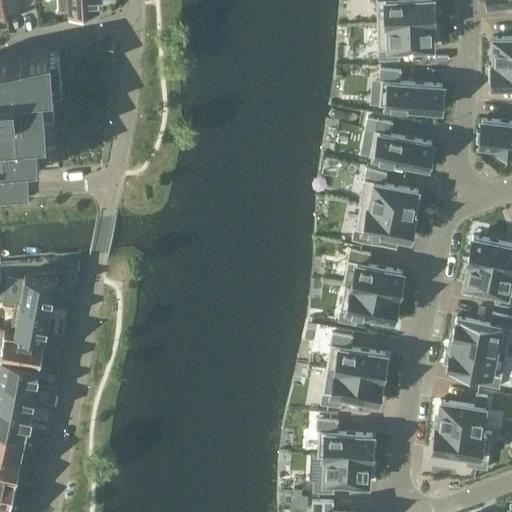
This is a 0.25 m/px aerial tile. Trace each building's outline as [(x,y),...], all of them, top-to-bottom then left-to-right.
[(15,0),(18,12),(29,9),(27,0),(15,0)] [(98,0),(58,0),(59,11),(99,3),(98,0)] [(383,0),(384,23),(431,21),(429,0),(383,0)] [(385,47),(376,47),(376,60),(398,59),(397,48),(432,46),(431,21),(384,23),(385,47)] [(511,34),(490,35),(490,60),(511,59),(511,34)] [(50,49),(0,60),(0,173),(30,171),(28,150),(38,149),(36,128),(46,127),(43,84),(53,83),(50,49)] [(511,59),(490,60),(491,86),(511,85),(511,59)] [(378,67),(376,79),(386,80),(384,105),(437,109),(440,83),(398,80),(399,69),(378,67)] [(370,117),(367,129),(377,131),(372,156),(425,167),(430,140),(389,132),(391,121),(370,117)] [(511,121),(481,118),(478,144),(511,148),(511,121)] [(364,167),(362,179),(371,181),(366,205),(412,214),(417,189),(383,183),(385,171),(364,167)] [(352,227),(350,239),(371,243),(373,232),(407,239),(412,214),(366,205),(361,229),(352,227)] [(511,242),(472,234),(467,259),(511,268),(511,242)] [(348,248),(346,260),(355,262),(350,286),(396,295),(401,270),(367,263),(369,252),(348,248)] [(511,268),(467,259),(462,284),(495,291),(493,302),(511,306),(511,293),(507,293),(511,270),(511,268)] [(20,302),(49,307),(56,270),(25,272),(20,301),(20,302)] [(336,308),(334,320),(355,324),(357,313),(391,320),(396,295),(350,286),(345,310),(336,308)] [(4,294),(3,302),(15,305),(16,297),(4,294)] [(0,326),(0,327),(44,335),(49,307),(20,302),(20,301),(16,300),(11,328),(0,326)] [(455,316),(451,341),(496,350),(501,326),(510,328),(511,316),(511,315),(491,312),(489,323),(455,316)] [(0,351),(40,359),(44,335),(0,327),(0,351)] [(331,332),(329,345),(338,346),(334,370),(380,377),(384,352),(350,347),(352,336),(331,332)] [(451,341),(446,366),(480,373),(478,384),(498,388),(501,375),(492,374),(496,350),(451,341)] [(0,351),(0,376),(35,383),(40,359),(0,351)] [(321,393),(319,405),(341,408),(342,397),(376,402),(380,377),(334,370),(331,394),(321,393)] [(0,399),(31,406),(35,383),(0,376),(0,399)] [(439,400),(436,425),(482,432),(485,408),(495,409),(496,397),(475,394),(474,405),(439,400)] [(30,409),(31,406),(0,399),(0,423),(26,429),(28,419),(30,419),(32,410),(30,409)] [(317,419),(316,431),(326,432),(324,456),(370,459),(372,434),(337,432),(338,420),(317,419)] [(0,423),(0,448),(21,453),(26,429),(0,423)] [(436,425),(432,450),(467,455),(465,466),(486,469),(488,457),(478,456),(482,432),(436,425)] [(0,448),(0,472),(16,476),(21,453),(0,448)] [(313,480),(312,492),(334,494),(334,482),(369,484),(370,459),(324,456),(323,481),(313,480)] [(0,497),(10,500),(16,476),(0,472),(0,497)] [(291,492),(290,506),(307,507),(308,493),(291,492)] [(0,511),(7,511),(10,500),(0,497),(0,511)] [(312,499),(311,511),(313,511),(332,511),(333,501),(312,499)]
